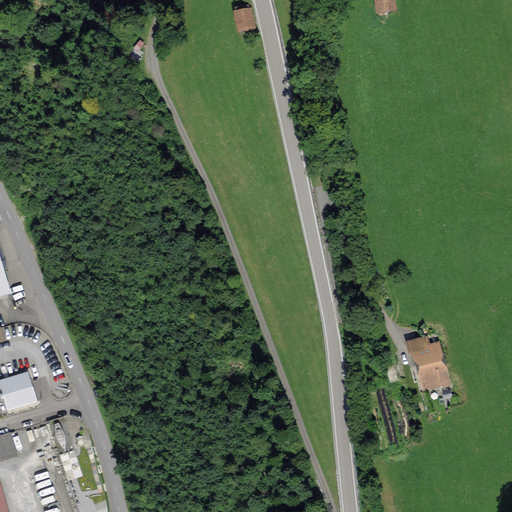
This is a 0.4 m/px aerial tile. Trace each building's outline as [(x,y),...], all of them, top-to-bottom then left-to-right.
[(377,0),(379,12),(394,9),(392,0),(377,0)] [(235,8),(239,29),(252,26),(248,6),(235,8)] [(330,173),(323,174),(325,186),(332,185),(330,173)] [(0,296),(9,294),(0,265),(0,296)] [(420,365),(426,384),(446,378),(437,346),(430,348),(427,338),(407,343),(414,367),(420,365)] [(0,463),(19,459),(13,432),(0,435),(0,463)]
